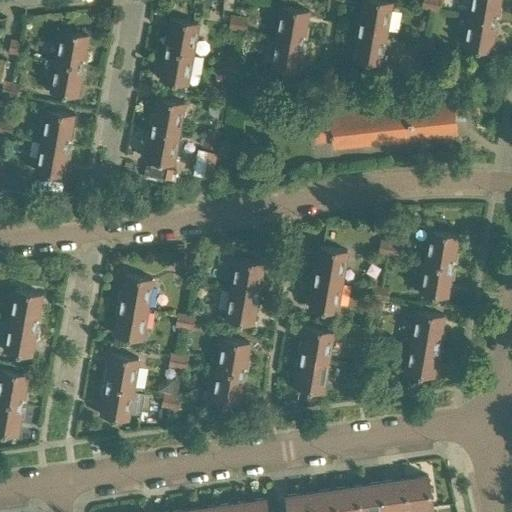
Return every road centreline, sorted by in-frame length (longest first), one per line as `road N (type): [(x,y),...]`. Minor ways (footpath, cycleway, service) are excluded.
road 1 (residential): [(511,183),(404,182),(225,214),(0,240)]
road 2 (residential): [(48,480),(420,428),(487,443)]
